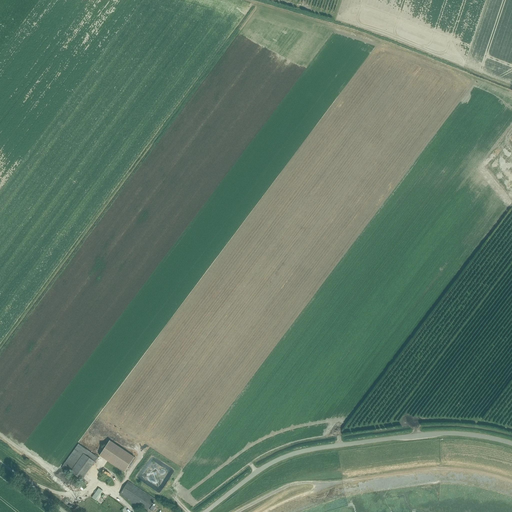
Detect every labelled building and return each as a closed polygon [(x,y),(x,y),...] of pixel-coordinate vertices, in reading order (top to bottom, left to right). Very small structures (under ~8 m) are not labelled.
[(110,440),(99,455),(124,472),(135,457),(110,440)] [(82,452),(85,447),(77,441),(74,446),(82,452)] [(85,452),(70,468),(79,476),(94,460),(85,452)] [(159,486),(169,469),(161,465),(159,469),(149,464),(144,474),(154,479),(152,482),(159,486)] [(128,481),(120,494),(146,511),(155,499),(128,481)] [(97,486),(90,496),(94,498),(100,488),(97,486)]
